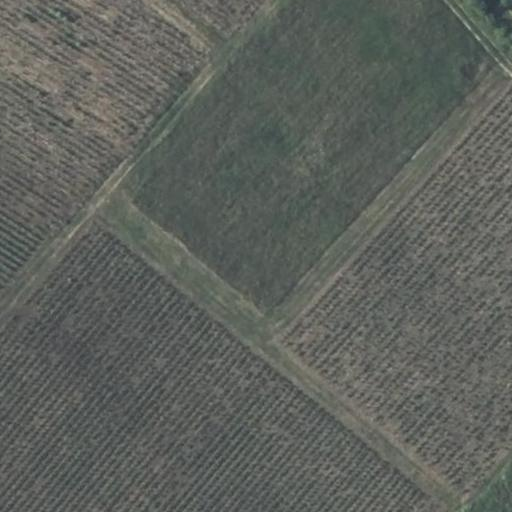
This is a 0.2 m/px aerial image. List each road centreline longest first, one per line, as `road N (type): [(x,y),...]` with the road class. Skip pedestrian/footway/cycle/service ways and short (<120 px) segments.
road 1 (track): [(88,207),(452,511)]
road 2 (track): [(0,310),(280,0)]
